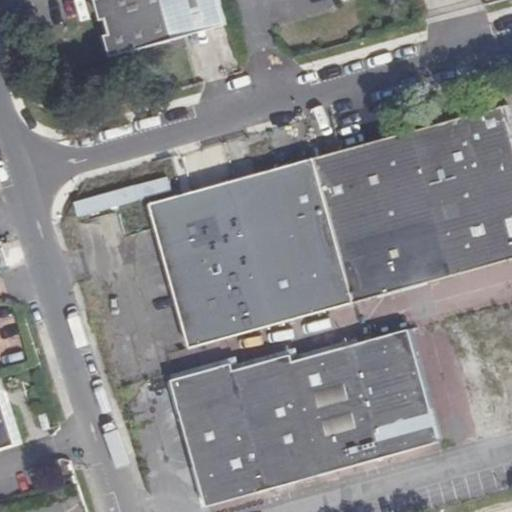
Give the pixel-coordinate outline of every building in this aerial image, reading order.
[(101,0),(107,20),(112,18),(116,32),(111,34),(118,55),(233,23),(226,0),(101,0)] [(317,158),(357,303),(511,260),(511,114),(510,105),(317,158)] [(153,203),(193,349),(357,303),(317,158),(153,203)] [(0,248),(0,269),(9,266),(3,248),(0,248)] [(423,351),(449,347),(445,325),(419,329),(423,351)] [(175,381),(209,506),(442,442),(411,331),(295,362),(293,355),(235,372),(233,364),(175,381)] [(0,377),(0,450),(22,443),(1,377),(0,377)] [(473,419),(455,380),(429,392),(450,438),(458,434),(455,427),(473,419)]
